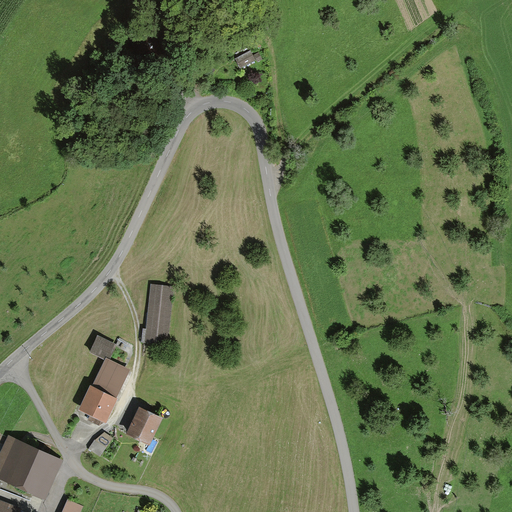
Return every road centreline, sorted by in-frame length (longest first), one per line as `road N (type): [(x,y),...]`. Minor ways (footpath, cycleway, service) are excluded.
road 1 (unclassified): [(190,113),(224,101),(256,122),(354,511)]
road 2 (unclassified): [(0,371),(113,266),(190,113)]
road 3 (track): [(14,357),(83,474),(155,494),(175,511)]
road 4 (unclassified): [(151,0),(190,113)]
